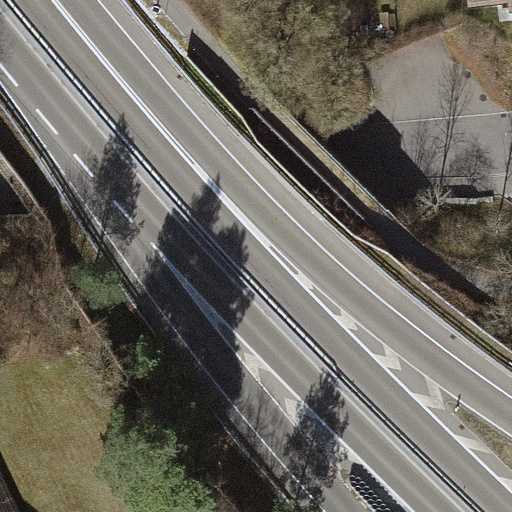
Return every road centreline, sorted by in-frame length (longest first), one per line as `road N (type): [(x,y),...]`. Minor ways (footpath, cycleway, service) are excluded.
road 1 (trunk): [(509,511),(221,219),(51,21)]
road 2 (trunk): [(511,416),(334,280),(51,21)]
road 3 (trunk): [(35,83),(240,312),(440,511)]
road 4 (trunk): [(35,83),(261,404),(348,511)]
road 5 (residential): [(0,198),(511,140)]
